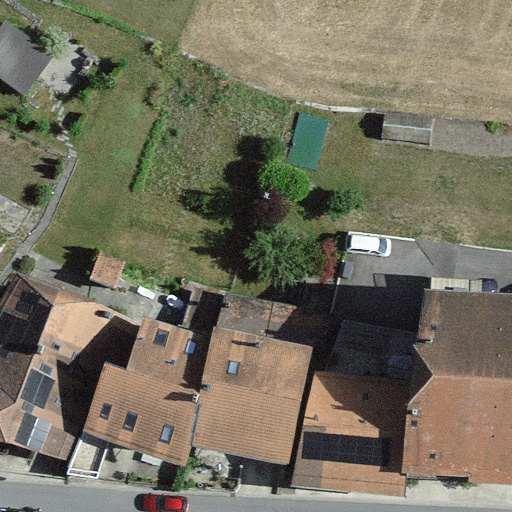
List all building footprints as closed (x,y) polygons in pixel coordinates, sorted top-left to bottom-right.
[(6,21),(0,32),(0,70),(36,88),(57,46),(6,21)] [(0,309),(0,437),(7,440),(55,300),(17,284),(0,309)] [(328,317),(220,299),(211,350),(186,445),(285,467),(305,361),(328,317)] [(55,300),(7,440),(63,462),(114,323),(55,300)] [(511,307),(423,301),(417,338),(400,477),(511,485),(511,307)] [(313,383),(292,487),(398,493),(400,477),(417,338),(349,326),(327,383),(313,383)] [(143,327),(97,438),(182,466),(186,445),(211,350),(143,327)]
